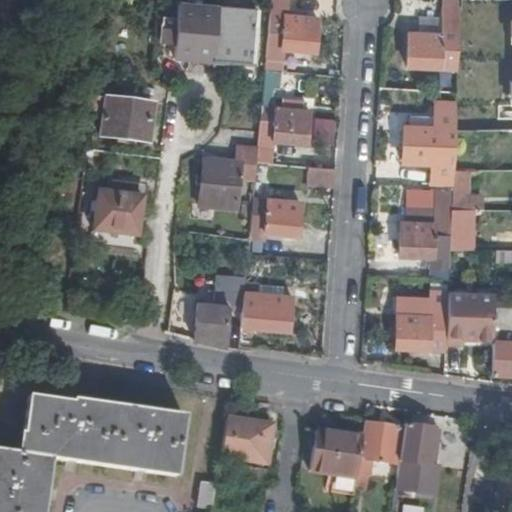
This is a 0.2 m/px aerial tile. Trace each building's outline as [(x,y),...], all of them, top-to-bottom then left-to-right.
[(179,0),(174,51),(214,55),(218,3),(194,0),(179,0)] [(271,0),(266,61),(281,62),(282,53),(314,57),(317,23),(285,19),(286,0),(271,0)] [(218,3),(214,55),(252,59),(258,7),(218,3)] [(407,71),(458,73),(460,9),(440,10),(439,20),(438,38),(419,37),(409,37),(407,71)] [(419,19),(419,37),(438,38),(439,20),(419,19)] [(281,62),(266,61),(265,73),(272,74),(280,74),(281,62)] [(271,87),(272,74),(265,73),(263,86),(271,87)] [(272,126),(270,145),(305,149),(308,115),(289,113),(289,108),(282,107),(282,112),(274,111),(274,112),(269,112),(271,87),(263,86),(264,90),(260,124),(272,126)] [(94,102),(93,113),(104,115),(101,140),(149,146),(154,110),(94,102)] [(336,143),(334,117),(308,118),(309,144),(336,143)] [(256,165),(269,166),(270,145),(272,126),(260,124),(258,152),(256,165)] [(437,145),(455,147),(455,134),(438,134),(438,133),(405,131),(403,166),(437,167),(437,145)] [(240,184),(255,186),(256,165),(258,152),(236,150),(234,166),(205,164),(200,211),(237,214),(240,184)] [(307,188),(334,190),(335,173),(308,170),(307,188)] [(454,174),(453,189),(453,197),(452,199),(468,200),(469,173),(454,173),(454,174)] [(100,196),(95,235),(139,241),(145,202),(136,201),(138,189),(109,185),(107,197),(100,196)] [(431,272),(449,273),(450,253),(452,214),(452,199),(453,197),(437,196),(436,216),(435,227),(413,225),(401,225),(399,260),(431,261),(431,272)] [(452,199),(452,214),(476,214),(477,200),(468,200),(452,199)] [(250,238),(249,242),(264,244),(265,237),(297,240),(299,207),(266,203),(265,204),(252,203),(250,238)] [(414,215),(413,225),(435,227),(436,216),(414,215)] [(511,253),(497,254),(496,265),(511,265),(511,253)] [(256,299),(257,298),(258,283),(245,282),(245,289),(244,298),(256,299)] [(236,323),(242,323),(244,298),(245,289),(215,286),(213,304),(231,307),(231,310),(213,309),(209,308),(209,303),(202,302),(200,307),(194,343),(228,349),(230,318),(237,318),(236,323)] [(431,289),(431,296),(448,297),(448,296),(448,290),(431,289)] [(428,356),(445,356),(445,348),(448,297),(431,296),(430,306),(398,303),(395,351),(428,353),(428,356)] [(448,297),(445,348),(462,349),(462,342),(462,340),(475,341),(474,343),(493,344),(494,309),(495,305),(478,305),(478,297),(448,296),(448,297)] [(478,305),(495,305),(495,298),(478,297),(478,305)] [(242,323),(241,332),(253,333),(254,331),(288,335),(290,301),(257,298),(256,299),(244,298),(242,323)] [(493,344),(492,379),(511,380),(511,309),(494,309),(493,344)] [(0,454),(0,511),(45,511),(53,462),(175,480),(184,423),(30,400),(21,457),(0,454)] [(227,422),(221,461),(268,468),(273,429),(227,422)] [(399,432),(365,426),(363,441),(357,481),(356,491),(362,492),(366,463),(394,467),(399,432)] [(434,433),(405,429),(396,492),(435,498),(438,470),(430,469),(434,433)] [(311,474),(357,481),(363,441),(316,434),(311,474)] [(197,511),(202,511),(213,511),(217,489),(201,487),(197,511)]
